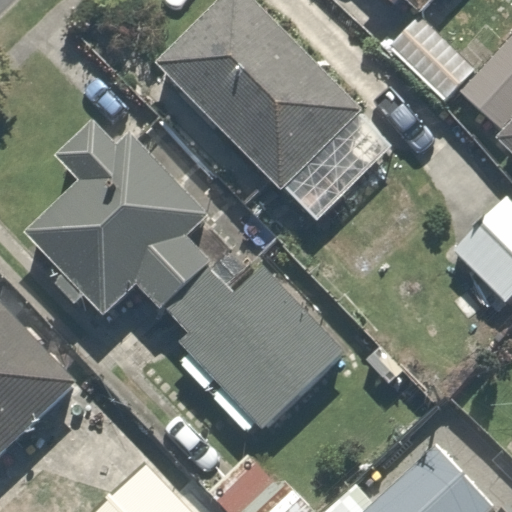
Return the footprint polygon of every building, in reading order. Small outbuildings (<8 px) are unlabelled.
[(368,104),(264,0),(231,0),(154,76),(274,197),(368,104)] [(375,0),(394,16),(404,5),(416,16),(429,0),(375,0)] [(511,48),(468,92),(504,129),(492,141),(511,161),(511,48)] [(242,437),(342,338),(258,253),(245,266),(206,226),(219,213),(116,109),(56,168),(77,190),(16,251),(90,326),(132,285),(186,341),(166,360),(242,437)] [(511,312),(511,205),(503,197),(450,251),(511,313),(511,312)] [(0,459),(77,384),(0,304),(0,459)] [(496,511),(433,451),(375,511),(496,511)] [(307,511),(254,458),(213,500),(225,511),(307,511)] [(213,511),(185,485),(158,511),(213,511)]
